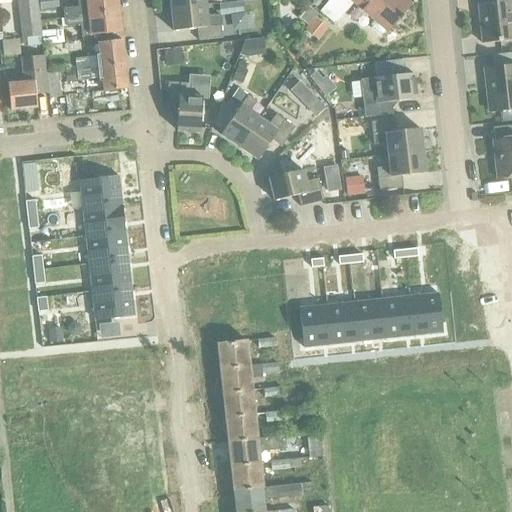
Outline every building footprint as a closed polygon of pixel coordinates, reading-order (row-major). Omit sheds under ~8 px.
[(20,0),(23,20),(19,24),(21,39),(39,37),(35,0),(20,0)] [(59,0),(40,0),(41,9),(60,6),(59,0)] [(64,7),(66,18),(118,12),(117,0),(78,0),(80,6),(64,7)] [(169,0),(170,9),(205,5),(204,0),(169,0)] [(387,31),(410,5),(403,0),(329,0),(319,12),(335,25),(353,3),(357,6),(357,10),(365,18),(369,16),(374,20),(371,24),(371,29),(377,34),(381,33),(385,29),(387,31)] [(477,4),(482,44),(511,40),(511,0),(493,0),(494,2),(477,4)] [(205,5),(170,9),(173,32),(197,29),(198,41),(222,38),(219,15),(207,17),(205,5)] [(310,6),(300,17),(308,24),(318,13),(310,6)] [(118,12),(66,18),(66,25),(81,23),(83,35),(89,34),(89,36),(121,32),(118,12)] [(65,28),(42,31),(44,44),(66,42),(65,28)] [(241,49),(239,54),(245,57),(265,55),(264,39),(245,41),(241,49)] [(100,55),(76,58),(77,70),(125,64),(122,40),(98,43),(100,55)] [(181,49),(163,51),(165,67),(182,65),(181,49)] [(22,59),(22,65),(24,83),(7,84),(10,110),(36,108),(35,95),(47,94),(43,57),(22,59)] [(240,60),(233,79),(243,83),(248,70),(246,69),(248,63),(240,60)] [(104,91),(128,88),(125,64),(77,70),(79,80),(98,77),(98,79),(102,79),(104,91)] [(511,65),(485,69),(489,112),(511,109),(511,65)] [(58,72),(46,74),(49,99),(62,98),(58,72)] [(413,74),(360,80),(364,118),(392,114),(391,102),(416,100),(413,74)] [(168,82),(166,106),(178,107),(176,131),(199,133),(202,97),(190,97),(190,84),(168,82)] [(220,135),(239,148),(259,119),(249,112),(256,102),(237,89),(224,109),(234,115),(220,135)] [(316,96),(304,108),(314,119),(327,106),(316,96)] [(259,119),(239,148),(258,161),(271,141),(281,147),(294,127),(275,115),(268,125),(259,119)] [(344,132),(365,129),(363,117),(343,120),(344,132)] [(386,144),(387,155),(422,151),(420,129),(396,132),(394,120),(370,123),(373,145),(386,144)] [(494,140),(492,140),(496,180),(511,177),(511,125),(493,128),(494,140)] [(422,151),(387,155),(389,167),(376,168),(379,191),(403,188),(401,176),(425,173),(422,151)] [(297,195),(300,207),(323,201),(318,179),(305,182),(302,170),(268,179),(274,201),(297,195)] [(39,172),(31,174),(36,193),(45,191),(39,172)] [(363,175),(346,177),(348,196),(365,193),(363,175)] [(118,176),(79,181),(82,209),(121,205),(118,176)] [(35,200),(25,202),(26,216),(36,214),(35,200)] [(121,205),(82,209),(85,237),(124,232),(121,205)] [(36,214),(26,216),(28,229),(38,228),(36,214)] [(124,232),(85,237),(88,265),(128,260),(124,232)] [(416,250),(404,252),(405,260),(417,259),(416,250)] [(404,252),(392,253),(393,261),(405,260),(404,252)] [(41,256),(31,257),(33,271),(43,270),(41,256)] [(361,256),(349,257),(350,265),(362,264),(361,256)] [(349,257),(337,259),(338,267),(350,266),(349,257)] [(128,260),(88,265),(92,292),(131,288),(128,260)] [(322,260),(309,261),(310,270),(322,268),(322,260)] [(43,270),(33,271),(34,285),(44,283),(43,270)] [(131,288),(92,292),(95,321),(134,316),(131,288)] [(438,294),(410,297),(414,336),(442,333),(438,294)] [(46,297),(36,298),(37,312),(47,311),(46,297)] [(410,297),(382,300),(386,339),(414,336),(410,297)] [(382,300),(355,303),(359,342),(386,339),(382,300)] [(355,303),(327,306),(331,345),(359,342),(355,303)] [(327,306),(299,309),(303,348),(331,345),(327,306)] [(449,339),(469,339),(469,325),(449,325),(449,339)] [(119,511),(150,511),(140,391),(109,394),(119,511)] [(266,423),(285,421),(283,411),(265,413),(266,423)] [(225,418),(227,443),(257,440),(255,415),(225,418)] [(99,440),(99,423),(73,423),(73,440),(99,440)] [(320,431),(307,433),(310,457),(322,455),(320,433),(320,431)] [(227,443),(230,468),(260,464),(259,451),(287,448),(286,437),(257,440),(227,443)] [(271,461),(272,470),(291,468),(289,458),(271,461)] [(230,468),(232,491),(263,488),(260,464),(230,468)] [(270,483),(272,502),(310,497),(307,479),(270,483)] [(110,511),(111,499),(92,498),(91,511),(110,511)]
